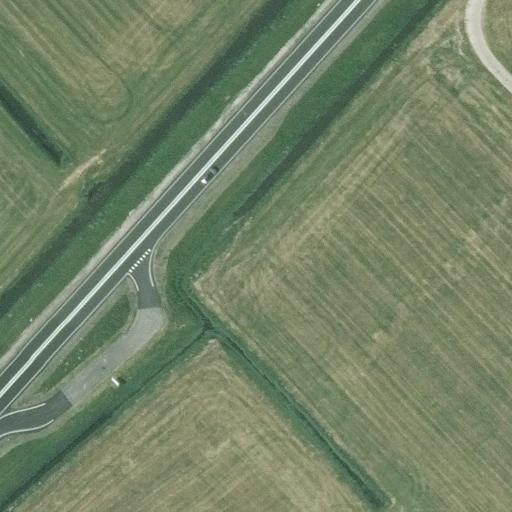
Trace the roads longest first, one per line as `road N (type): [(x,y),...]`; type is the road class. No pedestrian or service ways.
road 1 (trunk): [(134,246),(358,0)]
road 2 (trunk): [(0,394),(134,246)]
